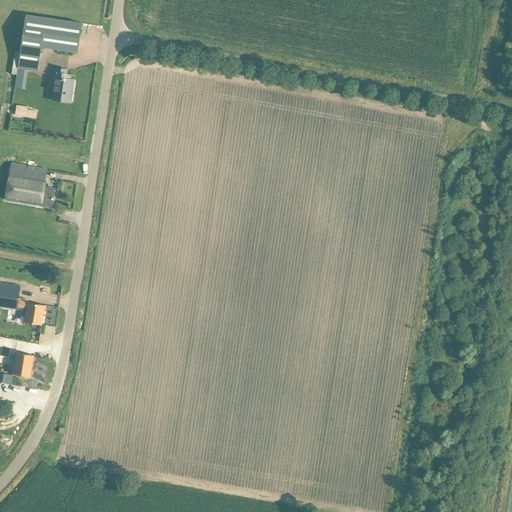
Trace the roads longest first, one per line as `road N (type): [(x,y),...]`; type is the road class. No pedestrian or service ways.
road 1 (unclassified): [(0,484),(39,434),(60,383),(114,35)]
road 2 (unclassified): [(454,99),(114,35)]
